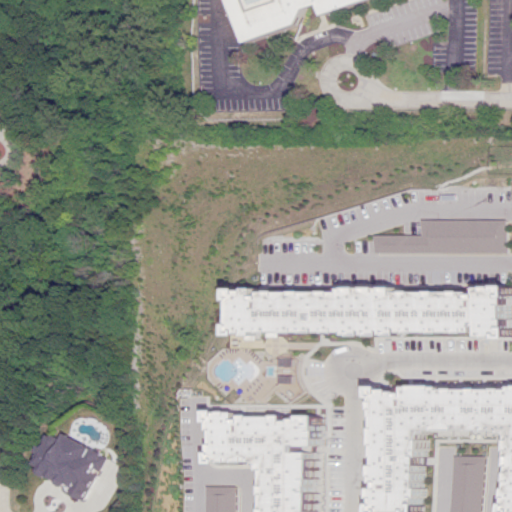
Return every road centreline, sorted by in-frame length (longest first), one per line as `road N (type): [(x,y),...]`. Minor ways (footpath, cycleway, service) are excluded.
road 1 (residential): [(511,98),(398,98),(371,89)]
road 2 (residential): [(342,94),(367,94),(374,83),(369,66),(341,65),(335,83),(342,94)]
